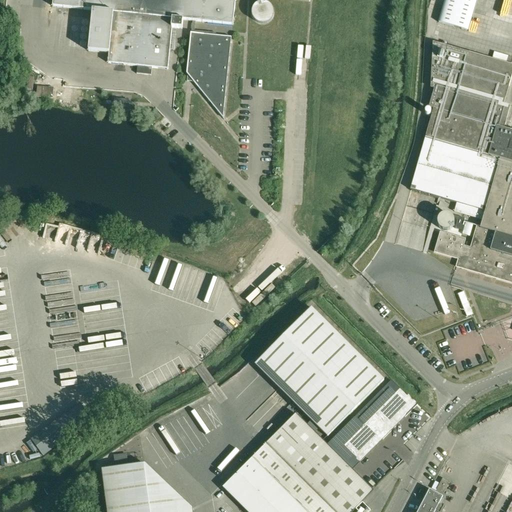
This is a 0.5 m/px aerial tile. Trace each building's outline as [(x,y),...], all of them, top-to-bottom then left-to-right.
[(53,0),(52,6),(92,11),(88,51),(109,53),(108,63),(137,66),(137,74),(151,75),(152,67),(168,69),(172,27),(182,29),(183,20),(193,21),(195,21),(233,25),(234,14),(235,3),(235,0),(259,0),(266,1),(266,0),(53,0)] [(476,0),(444,0),(438,23),(468,32),(476,0)] [(231,36),(190,31),(186,82),(193,82),(223,117),(231,36)] [(498,42),(501,34),(491,31),(489,39),(498,42)] [(411,188),(411,190),(457,203),(455,212),(480,219),(480,218),(483,218),(480,228),(477,227),(471,247),(471,248),(463,246),(465,240),(439,233),(434,253),(457,260),(455,267),(497,279),(509,282),(511,283),(511,131),(510,131),(504,129),(507,119),(511,107),(504,105),(509,87),(511,76),(511,64),(447,46),(433,42),(432,59),(430,87),(434,88),(429,107),(433,109),(425,138),(411,188)] [(37,87),(36,97),(53,98),(54,88),(43,87),(37,87)] [(461,231),(464,219),(458,217),(455,229),(461,231)] [(462,234),(469,237),(472,226),(465,224),(462,234)] [(497,279),(496,286),(507,289),(509,282),(497,279)] [(311,306),(254,363),(327,436),(383,378),(311,306)] [(391,381),(326,445),(350,468),(415,405),(391,381)] [(235,401),(241,393),(232,386),(226,394),(235,401)] [(296,414),(222,488),(246,511),(352,511),(373,491),(350,468),(326,445),(296,414)] [(107,511),(191,511),(191,508),(144,464),(101,470),(107,511)] [(449,482),(442,478),(436,489),(443,493),(449,482)] [(429,491),(417,511),(433,511),(434,511),(435,511),(440,511),(444,505),(438,502),(441,497),(429,491)]
